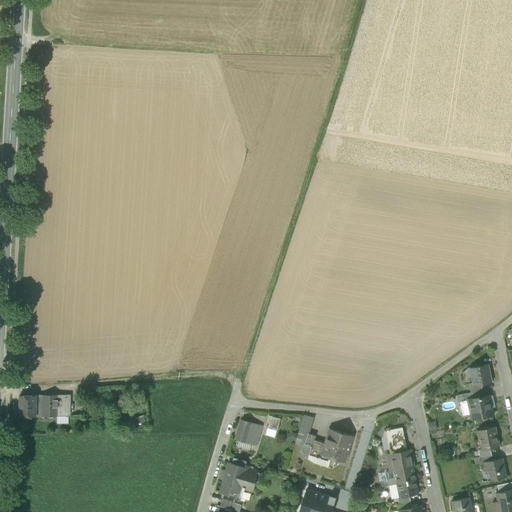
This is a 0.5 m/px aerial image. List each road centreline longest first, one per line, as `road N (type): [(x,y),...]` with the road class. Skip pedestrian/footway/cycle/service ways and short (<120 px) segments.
road 1 (track): [(361,0),(241,378),(8,393)]
road 2 (primary): [(0,310),(17,0)]
road 3 (residential): [(231,404),(378,414),(413,386)]
road 4 (residential): [(437,511),(413,386)]
